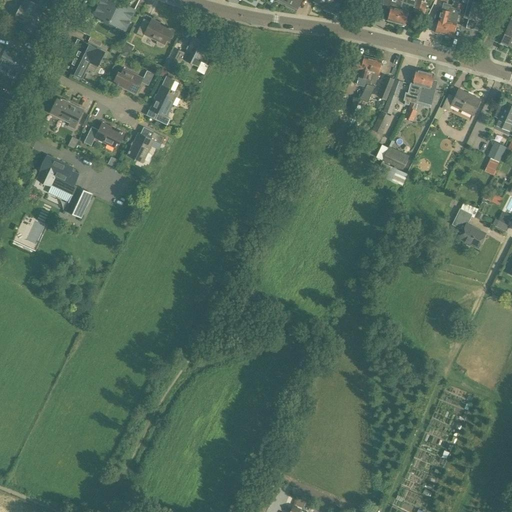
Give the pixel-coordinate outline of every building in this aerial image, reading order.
[(40,6),(28,0),(24,0),(23,4),(21,3),(14,18),(24,24),(22,28),(37,36),(42,25),(44,26),(48,17),(37,12),(40,6)] [(126,29),(135,10),(122,4),(121,4),(117,2),(116,1),(114,0),(100,0),(94,13),(126,29)] [(287,0),(285,5),(291,8),(292,6),(298,9),(301,0),(287,0)] [(324,9),(327,0),(312,0),(314,1),(313,1),(319,4),(318,6),(324,9)] [(327,0),(324,9),(329,11),(330,9),(336,12),(339,7),(343,9),(347,0),(327,0)] [(396,23),(402,0),(380,0),(378,3),(391,7),(387,20),(396,23)] [(410,6),(414,7),(415,0),(402,0),(396,23),(405,25),(410,6)] [(415,0),(414,7),(413,11),(423,14),(425,9),(427,9),(430,0),(415,0)] [(480,20),(482,13),(486,4),(485,4),(485,5),(482,4),(482,0),(467,0),(463,17),(468,19),(466,28),(473,29),(473,30),(478,20),(480,20)] [(453,2),(450,12),(444,35),(453,37),(457,23),(456,23),(460,10),(459,10),(460,4),(453,2)] [(444,35),(450,12),(439,9),(436,11),(434,20),(438,21),(435,33),(444,35)] [(508,45),(511,46),(511,18),(511,19),(500,43),(508,47),(508,45)] [(76,29),(96,39),(99,34),(91,30),(93,26),(80,19),(76,29)] [(144,35),(157,41),(156,43),(157,44),(158,46),(161,47),(162,47),(164,46),(164,45),(165,45),(167,41),(169,42),(175,30),(151,19),(150,22),(144,19),(136,34),(143,37),(144,35)] [(183,32),(179,44),(184,46),(188,34),(183,32)] [(173,61),(180,65),(183,59),(198,67),(201,61),(205,63),(211,51),(212,49),(212,48),(214,43),(213,43),(211,42),(207,41),(206,40),(204,39),(202,38),(201,36),(200,39),(194,36),(186,53),(179,50),(173,61)] [(28,58),(0,44),(0,64),(9,69),(7,73),(8,76),(14,78),(16,78),(19,72),(21,73),(23,69),(25,68),(26,64),(26,62),(28,58)] [(97,66),(95,66),(102,51),(87,44),(84,50),(78,48),(67,70),(83,78),(87,70),(92,72),(95,71),(97,66)] [(129,51),(123,48),(121,54),(126,57),(129,51)] [(357,74),(358,74),(358,76),(359,76),(357,82),(363,83),(366,84),(373,58),(364,56),(362,62),(354,60),(352,68),(352,69),(358,70),(357,74)] [(366,84),(367,85),(361,96),(357,106),(363,109),(374,86),(376,82),(382,61),(373,58),(366,84)] [(167,60),(163,67),(168,70),(176,74),(180,66),(167,60)] [(168,70),(163,67),(160,75),(164,77),(168,70)] [(123,68),(121,73),(118,72),(113,82),(136,94),(141,82),(148,86),(154,74),(147,70),(143,78),(123,68)] [(418,101),(419,97),(425,72),(416,69),(412,84),(411,83),(408,93),(406,92),(404,101),(405,101),(405,104),(409,105),(410,102),(411,102),(417,104),(418,101)] [(418,101),(431,104),(437,82),(432,80),(434,74),(425,72),(419,97),(418,101)] [(162,85),(150,110),(158,114),(155,119),(167,125),(170,119),(167,117),(178,93),(170,90),(175,80),(166,75),(162,85)] [(378,97),(386,100),(394,79),(386,76),(378,97)] [(403,82),(396,79),(384,111),(391,114),(403,82)] [(449,94),(442,108),(439,107),(434,118),(439,120),(444,110),(449,112),(451,106),(472,116),(480,100),(458,89),(455,97),(449,94)] [(336,94),(330,108),(336,111),(343,96),(336,94)] [(69,126),(74,129),(83,110),(57,97),(50,113),(70,123),(69,126)] [(494,125),(493,128),(508,135),(511,124),(511,105),(504,102),(502,107),(499,105),(494,117),(497,118),(494,125)] [(411,103),(405,115),(404,117),(413,121),(419,107),(411,103)] [(381,112),(372,130),(382,135),(390,116),(381,112)] [(90,131),(84,142),(91,146),(95,139),(114,148),(117,144),(119,145),(125,134),(102,123),(96,134),(90,131)] [(154,141),(161,144),(165,137),(153,131),(150,138),(138,133),(127,156),(143,164),(154,141)] [(345,133),(341,137),(346,142),(350,137),(345,133)] [(78,140),(73,138),(69,145),(74,147),(78,140)] [(487,156),(491,158),(499,162),(506,147),(494,142),(487,156)] [(383,161),(402,169),(403,169),(409,155),(389,147),(383,161)] [(48,156),(37,178),(52,185),(72,195),(75,187),(73,186),(78,174),(71,171),(72,168),(48,156)] [(493,175),(499,162),(491,158),(484,171),(493,175)] [(376,174),(387,179),(393,167),(382,162),(376,174)] [(391,181),(395,183),(396,182),(402,185),(407,174),(396,169),(394,173),(395,173),(391,181)] [(68,202),(65,209),(81,216),(91,195),(75,187),(72,195),(68,202)] [(483,198),(490,202),(493,197),(485,193),(483,198)] [(459,238),(478,248),(480,244),(482,243),(484,239),(483,238),(485,234),(477,229),(477,230),(476,230),(472,228),(471,225),(467,223),(471,215),(460,210),(453,224),(463,230),(459,238)] [(507,224),(511,216),(505,213),(501,221),(507,224)] [(265,511),(266,511),(272,501),(257,493),(250,504),(265,511)]
